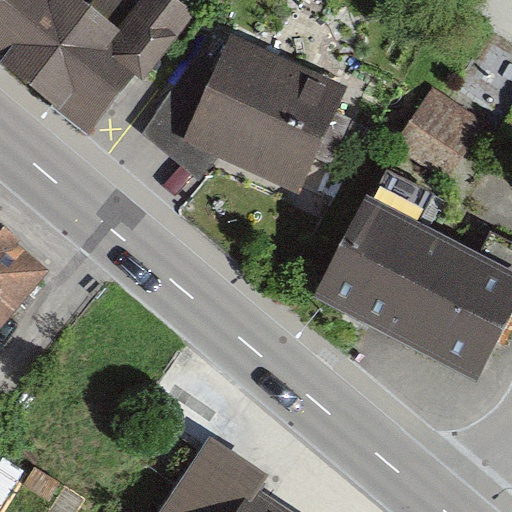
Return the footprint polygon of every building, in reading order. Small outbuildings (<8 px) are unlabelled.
[(89,0),(21,0),(0,25),(0,69),(93,147),(197,23),(170,0),(158,0),(130,34),(89,0)] [(342,98),(211,38),(150,128),(182,155),(194,138),(302,187),(322,143),(334,148),(346,120),(335,114),(342,98)] [(471,138),(429,110),(406,144),(448,172),(471,138)] [(487,275),(368,214),(327,293),(477,370),(511,301),(511,246),(504,242),(487,275)] [(65,271),(0,221),(0,354),(1,355),(65,271)] [(330,511),(338,501),(223,424),(162,511),(330,511)]
